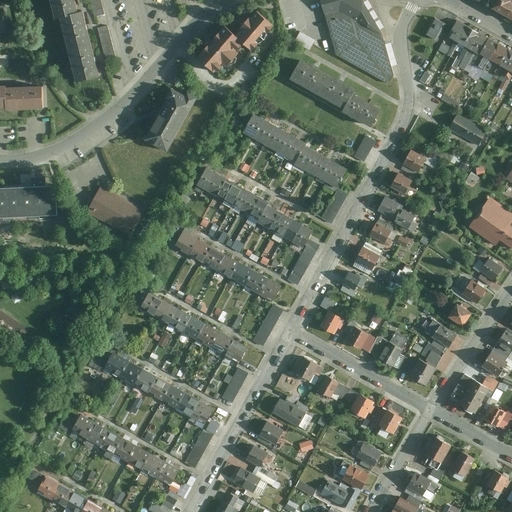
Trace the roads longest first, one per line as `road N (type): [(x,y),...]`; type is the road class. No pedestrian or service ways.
road 1 (residential): [(414,0),(398,39),(405,116),(289,331)]
road 2 (residential): [(0,160),(50,152),(103,121),(192,25),(227,0)]
road 3 (residential): [(289,331),(188,511)]
road 4 (residential): [(289,331),(430,410)]
road 5 (residential): [(511,291),(430,410)]
